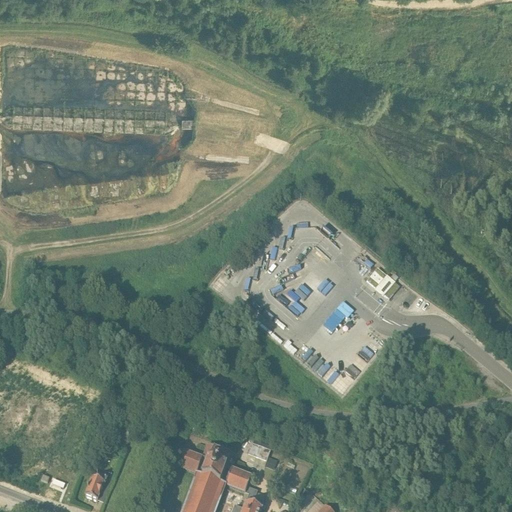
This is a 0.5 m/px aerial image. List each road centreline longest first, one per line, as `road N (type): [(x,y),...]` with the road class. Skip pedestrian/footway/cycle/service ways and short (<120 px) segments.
road 1 (track): [(5,312),(8,246),(186,220),(265,165),(276,113),(264,98),(152,48),(0,34)]
road 2 (track): [(351,0),(504,0)]
